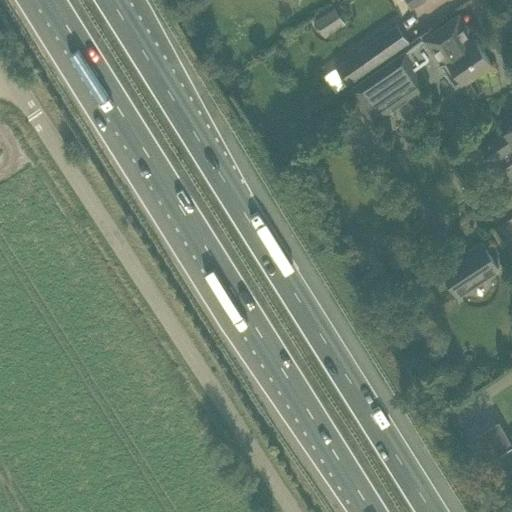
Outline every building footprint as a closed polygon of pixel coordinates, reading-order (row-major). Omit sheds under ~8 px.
[(422,0),(405,0),(411,8),(422,0)] [(335,7),(325,14),(335,29),(345,22),(335,7)] [(442,26),(350,88),(372,121),(427,83),(421,74),(439,62),(445,71),(457,88),(476,75),(492,64),(458,14),(442,26)] [(338,66),(349,81),(408,40),(397,24),(338,66)] [(313,88),(301,97),(309,108),(321,100),(313,88)] [(481,170),(492,162),(511,147),(511,124),(470,154),(481,170)] [(450,291),(452,294),(497,267),(481,240),(436,267),(441,274),(450,291)] [(511,440),(499,420),(468,440),(482,463),(511,445),(511,440)] [(511,469),(502,476),(510,489),(511,488),(511,469)]
